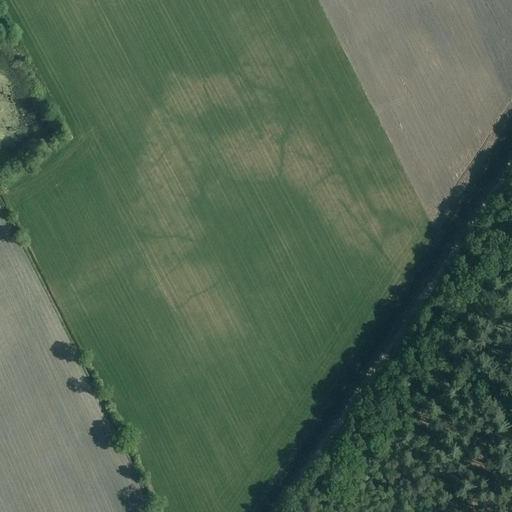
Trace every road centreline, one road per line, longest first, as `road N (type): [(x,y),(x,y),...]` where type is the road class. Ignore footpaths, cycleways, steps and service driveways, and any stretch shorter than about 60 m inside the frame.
road 1 (track): [(278,511),(511,167)]
road 2 (track): [(403,329),(436,343),(476,292),(511,304)]
